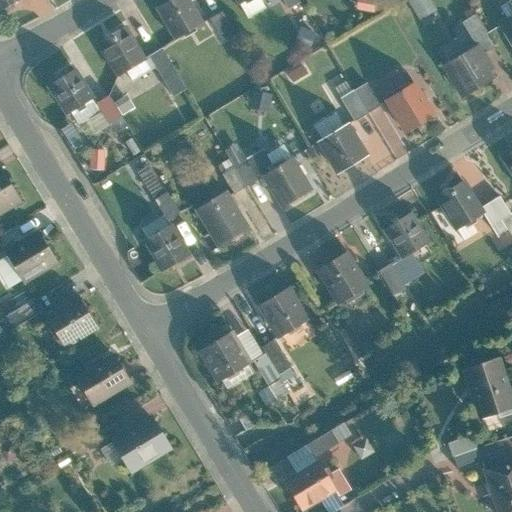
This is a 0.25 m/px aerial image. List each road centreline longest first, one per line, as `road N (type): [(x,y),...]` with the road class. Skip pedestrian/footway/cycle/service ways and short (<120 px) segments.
road 1 (residential): [(511,108),(146,324)]
road 2 (residential): [(146,324),(0,92)]
road 3 (residential): [(146,324),(255,511)]
road 4 (residential): [(0,67),(109,0)]
